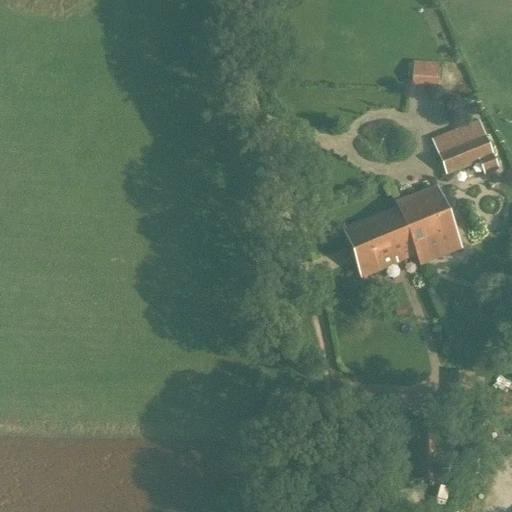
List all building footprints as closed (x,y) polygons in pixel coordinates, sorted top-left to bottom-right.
[(438,84),(439,61),(411,60),(410,83),(438,84)] [(492,157),(478,122),(432,140),(446,176),(479,162),(480,165),(489,162),(488,158),(492,157)] [(396,206),(397,209),(398,209),(416,256),(415,256),(419,265),(459,249),(436,190),(396,206)] [(398,209),(397,209),(342,231),(360,279),(415,256),(416,256),(398,209)] [(295,404),(270,395),(263,418),(288,426),(295,404)] [(398,481),(447,484),(450,425),(400,423),(398,481)]
